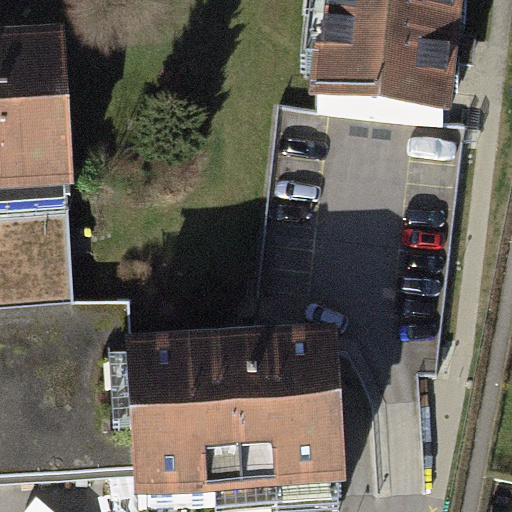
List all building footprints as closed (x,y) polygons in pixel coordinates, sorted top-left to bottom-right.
[(447,126),(460,0),(315,0),(303,110),(447,126)] [(0,209),(68,205),(60,44),(0,47),(0,209)] [(0,324),(74,320),(68,205),(0,209),(0,324)] [(74,320),(0,324),(0,493),(125,487),(118,358),(116,318),(74,320)] [(177,511),(343,503),(335,347),(118,358),(125,487),(126,511),(177,511)]
